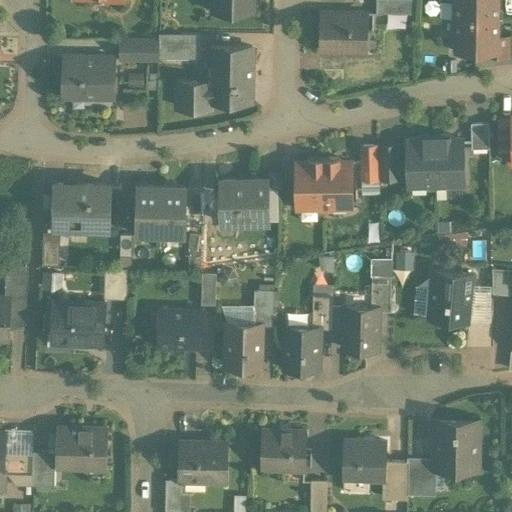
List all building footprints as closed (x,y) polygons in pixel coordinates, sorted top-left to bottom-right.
[(251,0),(212,0),(212,9),(251,10),(251,0)] [(414,0),(381,0),(381,11),(415,12),(414,0)] [(497,0),(455,0),(455,17),(497,18),(497,0)] [(367,11),(319,10),(319,49),(366,50),(367,11)] [(497,18),(455,17),(454,51),(496,51),(497,18)] [(199,32),(158,31),(158,39),(158,49),(199,50),(199,32)] [(158,39),(121,38),(120,56),(158,57),(158,49),(158,39)] [(251,45),(209,44),(209,72),(208,98),(210,98),(250,99),(251,45)] [(302,52),(302,67),(320,67),(321,52),(302,52)] [(111,54),(64,53),(64,93),(111,94),(111,54)] [(198,79),(177,79),(177,104),(210,105),(210,98),(208,98),(209,72),(198,72),(198,79)] [(511,150),(511,123),(511,116),(498,116),(499,151),(511,150)] [(488,121),(470,122),(471,147),(488,147),(488,121)] [(462,182),(461,137),(434,138),(435,183),(462,182)] [(434,138),(406,138),(407,184),(434,183),(435,183),(434,138)] [(377,143),(359,144),(360,178),(378,177),(377,143)] [(314,160),(295,160),(296,206),(323,206),(323,158),(316,158),(314,160)] [(350,205),(350,160),(331,160),(329,158),(323,158),(323,206),(350,205)] [(269,178),(220,177),(219,218),(268,219),(269,178)] [(110,182),(55,181),(53,222),(53,224),(60,224),(108,226),(110,182)] [(185,184),(137,183),(135,232),(183,233),(185,184)] [(53,222),(42,222),(41,264),(59,264),(60,224),(53,224),(53,222)] [(131,233),(119,232),(119,254),(130,255),(131,233)] [(199,234),(188,233),(187,255),(199,255),(199,234)] [(491,259),(490,240),(468,241),(469,260),(491,259)] [(396,266),(414,266),(414,248),(396,248),(396,266)] [(130,255),(119,254),(119,266),(127,267),(130,267),(130,255)] [(199,255),(187,255),(187,267),(198,268),(199,255)] [(25,263),(10,262),(9,290),(24,291),(25,263)] [(119,266),(112,266),(111,296),(126,296),(127,267),(119,266)] [(474,272),(433,269),(430,314),(470,317),(474,272)] [(43,270),(43,283),(60,283),(60,270),(43,270)] [(215,271),(202,270),(201,303),(214,304),(215,271)] [(390,274),(371,274),(370,305),(378,306),(377,310),(389,310),(390,274)] [(416,282),(415,312),(426,312),(427,282),(416,282)] [(273,288),(253,287),(252,322),(260,322),(260,324),(272,324),(273,288)] [(332,291),(312,291),(311,325),(319,325),(319,327),(331,327),(332,291)] [(11,295),(0,294),(0,338),(9,339),(11,295)] [(104,301),(52,299),(51,340),(103,342),(104,301)] [(370,305),(343,305),(342,346),(376,347),(377,310),(378,306),(370,305)] [(202,309),(158,308),(158,344),(202,345),(202,309)] [(252,322),(226,321),(225,364),(259,365),(260,324),(260,322),(252,322)] [(311,325),(284,324),(283,366),(317,367),(319,327),(319,325),(311,325)] [(477,418),(435,418),(435,456),(424,456),(424,492),(436,492),(436,466),(477,466),(477,418)] [(107,426),(59,425),(58,465),(106,466),(107,426)] [(305,428),(261,427),(261,465),(304,466),(305,428)] [(4,430),(0,430),(0,486),(2,486),(2,468),(15,483),(16,450),(3,450),(4,430)] [(385,440),(344,438),(343,475),(384,476),(385,440)] [(226,439),(180,439),(180,477),(180,478),(181,478),(226,478),(226,439)] [(33,449),(16,449),(16,450),(15,483),(32,484),(33,449)] [(50,450),(33,449),(32,484),(49,484),(50,450)] [(424,456),(406,456),(406,459),(406,492),(424,492),(424,456)] [(406,459),(388,459),(388,496),(406,496),(406,492),(406,459)] [(180,477),(165,477),(165,511),(187,511),(188,491),(181,491),(181,478),(180,478),(180,477)] [(325,511),(326,478),(310,478),(309,511),(325,511)]
